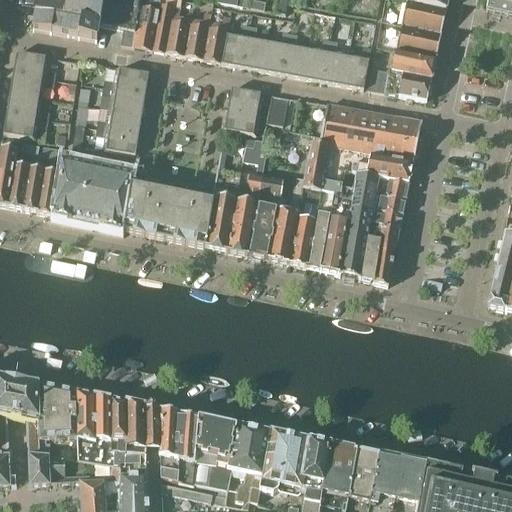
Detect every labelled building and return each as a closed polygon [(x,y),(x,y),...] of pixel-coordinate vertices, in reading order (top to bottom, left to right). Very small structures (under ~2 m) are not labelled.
[(139,10),(140,0),(38,0),(35,17),(35,18),(32,32),(32,33),(33,33),(49,36),(50,36),(67,39),(97,44),(99,28),(123,31),(121,47),(121,49),(133,52),(134,43),(139,10)] [(140,0),(139,10),(157,13),(160,13),(161,3),(151,1),(151,0),(140,0)] [(161,0),(161,3),(160,13),(153,55),(165,58),(172,10),(179,11),(180,0),(161,0)] [(217,0),(217,6),(235,10),(237,0),(236,0),(217,0)] [(250,3),(237,0),(235,10),(249,12),(250,3)] [(413,0),(413,4),(447,10),(447,6),(448,0),(413,0)] [(507,19),(510,0),(488,0),(486,14),(507,19)] [(264,6),(250,3),(249,12),(263,15),(264,6)] [(406,3),(401,31),(440,39),(442,30),(444,23),(446,14),(446,13),(447,10),(413,4),(406,3)] [(283,18),(285,7),(274,5),(272,16),(283,18)] [(160,13),(157,13),(139,10),(134,43),(133,52),(153,55),(160,13)] [(172,10),(165,58),(184,61),(189,22),(178,20),(179,11),(172,10)] [(201,64),(209,26),(210,18),(203,16),(202,25),(190,23),(192,14),(191,14),(189,22),(184,61),(201,64)] [(334,20),(314,16),(313,23),(332,27),(334,20)] [(221,28),(209,26),(201,64),(221,68),(227,37),(230,21),(223,20),(221,28)] [(227,37),(221,68),(241,72),(249,30),(242,29),(240,39),(227,37)] [(256,31),(249,30),(241,72),(261,76),(267,44),(254,42),(256,31)] [(401,31),(395,55),(434,64),(435,64),(437,56),(439,44),(440,39),(401,31)] [(267,44),(261,76),(282,79),(290,38),(282,36),(280,46),(267,44)] [(290,38),(282,79),(301,83),(307,52),(295,49),(297,39),(290,38)] [(320,54),(307,52),(301,83),(321,87),(329,45),(322,44),(320,54)] [(329,45),(321,87),(341,91),(347,59),(334,57),(336,46),(329,45)] [(360,61),(347,59),(341,91),(363,95),(370,53),(362,51),(360,61)] [(395,55),(391,77),(430,84),(434,64),(395,55)] [(12,77),(54,84),(55,77),(45,75),(47,62),(15,56),(12,77)] [(103,84),(102,92),(144,99),(147,78),(115,73),(113,86),(103,84)] [(384,98),(387,76),(372,74),(368,95),(384,98)] [(430,84),(391,77),(387,76),(384,98),(425,106),(430,84)] [(12,77),(8,97),(40,103),(42,90),(52,91),(54,84),(12,77)] [(80,92),(78,105),(87,106),(89,94),(80,92)] [(144,99),(102,92),(101,99),(111,101),(109,114),(140,119),(144,99)] [(229,92),(221,134),(253,140),(259,107),(260,98),(229,92)] [(40,103),(8,97),(5,117),(47,124),(48,117),(38,115),(40,103)] [(268,109),(270,100),(260,98),(259,107),(268,109)] [(287,103),(270,100),(268,109),(265,128),(282,130),(287,103)] [(309,151),(301,193),(319,196),(321,186),(325,152),(318,151),(325,110),(318,108),(315,122),(317,122),(309,151)] [(326,110),(325,110),(318,151),(325,152),(366,159),(412,167),(421,127),(326,109),(326,110)] [(97,125),(95,132),(137,139),(140,119),(109,114),(107,127),(97,125)] [(47,124),(5,117),(2,138),(34,143),(36,130),(46,132),(47,124)] [(74,129),(71,155),(80,157),(83,131),(74,129)] [(137,139),(95,132),(94,140),(104,141),(101,161),(133,167),(137,139)] [(55,148),(63,149),(65,140),(57,139),(55,148)] [(254,144),(245,143),(244,151),(253,152),(254,144)] [(28,159),(30,150),(22,148),(20,158),(28,159)] [(228,149),(226,157),(234,158),(235,151),(228,149)] [(30,150),(28,159),(36,160),(37,151),(30,150)] [(16,155),(0,151),(0,181),(11,183),(12,169),(13,170),(16,155)] [(58,154),(42,152),(41,161),(56,163),(58,154)] [(408,187),(412,167),(366,159),(325,152),(321,186),(341,190),(344,176),(374,181),(408,187)] [(240,178),(226,257),(247,261),(256,210),(258,200),(262,180),(261,180),(265,155),(248,153),(246,166),(257,169),(255,180),(240,178)] [(58,179),(51,220),(52,221),(73,225),(83,168),(61,164),(58,179)] [(108,173),(83,168),(73,225),(94,228),(93,228),(99,228),(108,173)] [(27,172),(13,170),(12,169),(11,183),(7,211),(22,214),(27,172)] [(27,172),(22,214),(36,217),(42,175),(27,172)] [(108,173),(99,228),(99,229),(101,230),(101,231),(123,235),(130,188),(129,188),(131,178),(108,173)] [(214,204),(206,252),(205,252),(226,257),(240,178),(218,174),(211,204),(214,204)] [(42,175),(36,217),(51,220),(58,179),(42,175)] [(352,196),(337,280),(339,280),(339,279),(357,283),(357,284),(359,284),(368,228),(370,214),(372,198),(374,181),(344,176),(341,190),(341,194),(352,196)] [(283,184),(262,180),(258,200),(273,203),(279,204),(283,184)] [(11,183),(0,181),(0,209),(7,211),(11,183)] [(408,187),(374,181),(372,198),(404,205),(408,187)] [(319,196),(321,197),(334,199),(319,276),(337,280),(352,196),(341,194),(341,190),(321,186),(319,196)] [(211,206),(136,192),(129,237),(206,252),(214,204),(211,204),(211,206)] [(321,197),(319,196),(301,193),(297,217),(298,217),(288,270),(306,273),(319,208),(321,197)] [(334,199),(321,197),(319,208),(306,273),(319,276),(334,199)] [(372,198),(370,214),(401,220),(404,205),(372,198)] [(278,214),(277,214),(279,204),(273,203),(272,213),(256,210),(247,261),(268,265),(278,214)] [(278,214),(268,265),(288,270),(298,217),(297,217),(278,214)] [(401,220),(370,214),(368,228),(373,229),(372,231),(381,232),(397,236),(401,220)] [(503,240),(511,242),(511,226),(507,225),(503,240)] [(368,228),(359,284),(372,287),(381,232),(372,231),(373,229),(368,228)] [(381,232),(372,287),(387,290),(392,259),(397,236),(381,232)] [(511,242),(503,240),(496,273),(511,276),(511,242)] [(511,283),(511,276),(496,273),(488,313),(505,316),(511,283)] [(39,457),(39,444),(38,389),(25,387),(26,385),(16,383),(6,381),(6,382),(0,381),(0,454),(7,454),(7,452),(8,452),(7,426),(6,426),(5,418),(16,420),(25,422),(26,425),(25,425),(26,458),(39,457)] [(59,444),(58,393),(38,389),(39,444),(59,444)] [(76,396),(58,393),(59,444),(76,444),(78,444),(76,396)] [(78,444),(76,444),(77,466),(94,468),(94,467),(97,468),(95,400),(76,396),(78,444)] [(113,471),(112,455),(110,403),(95,400),(97,468),(113,471)] [(129,458),(126,406),(110,403),(112,455),(129,458)] [(153,411),(144,410),(126,406),(129,458),(112,455),(113,471),(116,472),(117,484),(118,496),(118,511),(148,511),(145,450),(146,450),(155,451),(159,451),(159,449),(160,448),(159,415),(157,415),(158,412),(153,411)] [(184,418),(158,412),(157,415),(159,415),(160,448),(159,449),(159,451),(160,451),(162,482),(173,485),(184,418)] [(184,418),(173,485),(188,488),(201,422),(184,418)] [(201,422),(188,488),(226,497),(229,480),(230,475),(226,474),(234,429),(201,422)] [(258,495),(269,437),(234,429),(226,474),(230,475),(229,480),(243,483),(242,489),(237,489),(234,505),(242,506),(241,511),(246,511),(248,507),(256,508),(258,502),(259,495),(258,495)] [(298,500),(310,446),(269,437),(258,495),(259,495),(258,502),(263,503),(264,496),(272,498),(277,496),(298,500)] [(310,446),(298,500),(304,501),(302,507),(317,510),(330,450),(310,446)] [(317,510),(302,507),(301,511),(345,511),(357,456),(330,450),(317,510)] [(0,492),(10,492),(8,458),(7,458),(7,454),(0,454),(0,492)] [(357,456),(345,511),(371,511),(381,461),(357,456)] [(39,457),(26,458),(28,491),(50,489),(78,487),(78,486),(117,484),(116,472),(113,471),(97,468),(94,467),(94,468),(94,479),(64,480),(64,462),(39,457)] [(392,511),(401,465),(381,461),(371,511),(392,511)] [(416,511),(424,471),(423,471),(423,470),(401,465),(392,511),(416,511)] [(425,471),(424,471),(416,511),(511,511),(511,490),(426,470),(425,471)] [(78,486),(78,487),(79,507),(105,505),(104,497),(118,496),(117,484),(78,486)] [(201,505),(203,497),(160,487),(160,497),(201,505)] [(203,497),(201,505),(209,507),(211,498),(203,497)] [(226,502),(215,499),(214,508),(225,510),(226,502)]
